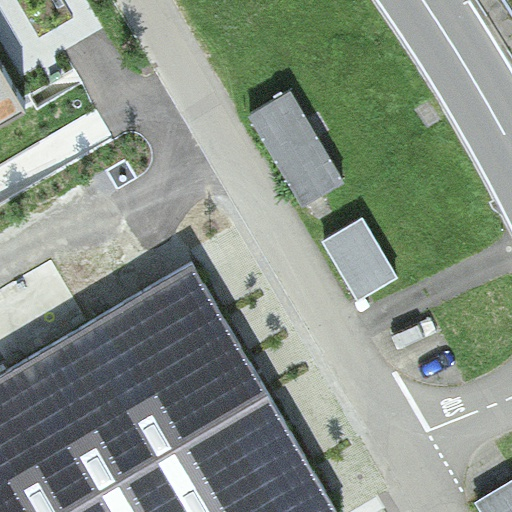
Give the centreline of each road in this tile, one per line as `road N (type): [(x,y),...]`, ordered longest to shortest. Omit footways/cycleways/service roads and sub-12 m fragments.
road 1 (track): [(0,251),(219,133)]
road 2 (secondary): [(511,143),(424,0)]
